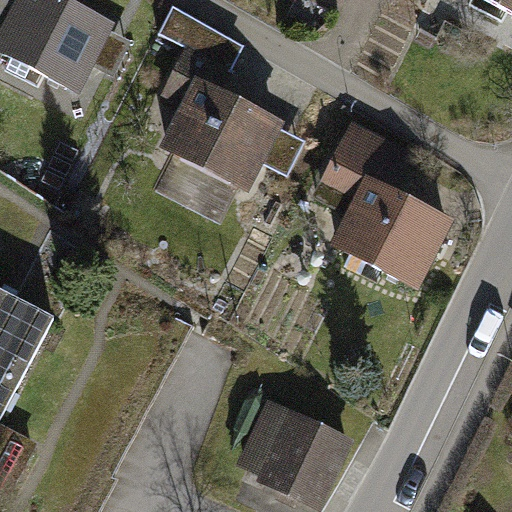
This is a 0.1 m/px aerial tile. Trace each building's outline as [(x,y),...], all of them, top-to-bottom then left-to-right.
[(58,0),(0,0),(0,60),(80,100),(114,33),(57,5),(58,0)] [(511,0),(497,0),(511,8),(511,0)] [(242,43),(169,7),(155,35),(184,49),(159,98),(181,108),(161,148),(241,188),(258,155),(285,168),(300,138),(277,127),(284,113),(222,83),(242,43)] [(411,152),(347,121),(313,190),(348,207),(332,241),(418,283),(452,212),(395,184),(411,152)] [(0,433),(55,323),(0,296),(0,433)] [(353,436),(265,396),(232,466),(320,507),(353,436)]
